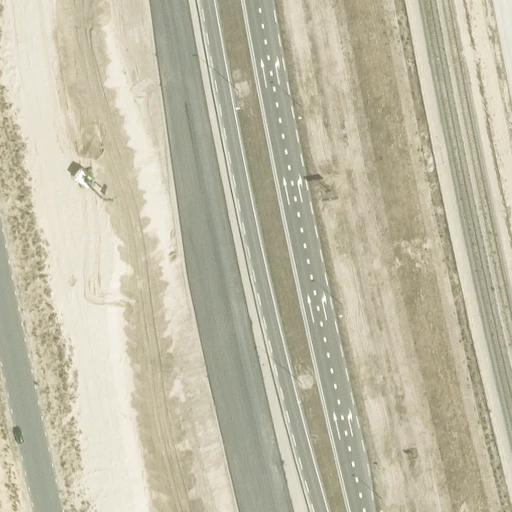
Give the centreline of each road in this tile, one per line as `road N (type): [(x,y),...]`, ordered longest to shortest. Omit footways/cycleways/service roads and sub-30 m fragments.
road 1 (secondary): [(355,511),(249,0)]
road 2 (secondary): [(177,0),(201,198),(271,511)]
road 3 (unclassified): [(0,317),(48,511)]
